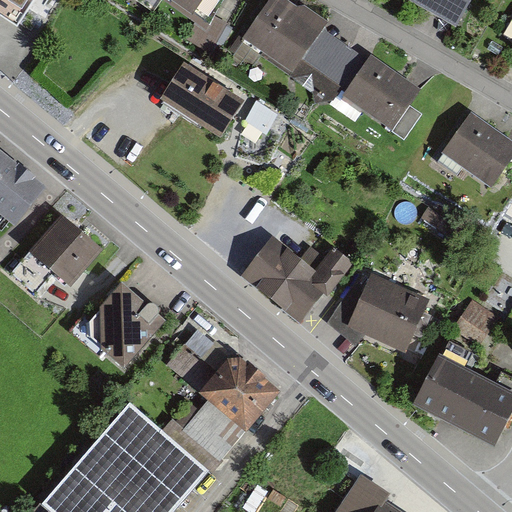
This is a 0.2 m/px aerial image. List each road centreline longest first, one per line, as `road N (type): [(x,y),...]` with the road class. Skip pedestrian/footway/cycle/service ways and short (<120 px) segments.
road 1 (tertiary): [(0,108),(479,511)]
road 2 (residential): [(336,0),(511,101)]
